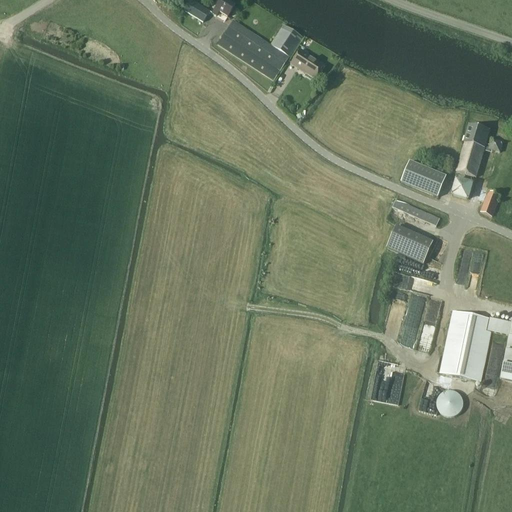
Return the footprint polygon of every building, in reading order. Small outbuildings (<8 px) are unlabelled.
[(190,0),(184,10),(203,22),(209,12),(190,0)] [(234,5),(225,0),(220,0),(212,13),(216,16),(219,12),(227,17),(234,5)] [(218,45),(274,81),(302,38),(283,25),(270,45),(233,21),(218,45)] [(291,64),(314,79),(323,65),(299,50),(291,64)] [(459,166),(457,172),(476,177),(484,151),(486,152),(487,148),(500,152),(503,142),(492,139),(490,145),(486,144),(490,130),(469,125),(464,142),(465,143),(459,166)] [(447,178),(410,162),(401,183),(438,198),(447,178)] [(451,196),(469,201),(474,183),(456,178),(451,196)] [(481,213),(493,217),(501,196),(489,192),(481,213)] [(396,200),(393,208),(436,227),(440,219),(396,200)] [(387,248),(425,266),(436,238),(398,221),(387,248)] [(440,374),(481,383),(491,333),(510,337),(501,379),(511,381),(511,323),(453,311),(440,374)] [(463,408),(463,406),(463,403),(462,400),(461,398),(460,396),(458,394),(455,393),(453,392),(450,392),(448,392),(445,392),(443,394),(441,395),(439,397),(437,399),(437,402),(436,404),(436,407),(437,410),(438,412),(440,414),(442,416),(444,417),(446,418),(449,418),(452,418),(454,418),(457,417),(459,415),(461,413),(462,411),(463,408)]
